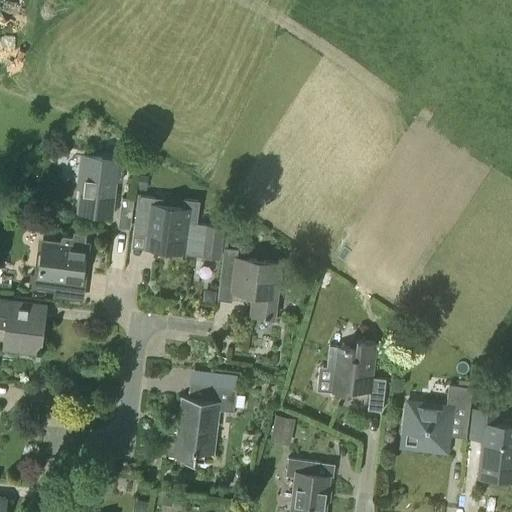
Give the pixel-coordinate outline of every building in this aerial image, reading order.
[(122,181),(124,161),(117,160),(117,159),(83,155),(80,186),(83,186),(80,211),(111,215),(115,181),(122,181)] [(197,203),(138,195),(133,233),(158,236),(157,249),(201,255),(202,244),(192,242),(197,203)] [(132,211),(133,199),(121,198),(120,209),(132,211)] [(221,258),(225,226),(205,223),(202,244),(201,255),(221,258)] [(85,241),(86,234),(73,232),(73,237),(61,236),(60,245),(42,243),(38,275),(29,274),(28,288),(54,291),(56,277),(84,281),(89,241),(85,241)] [(273,319),(280,262),(236,257),(232,291),(255,293),(252,316),(273,319)] [(41,354),(41,350),(39,349),(45,304),(0,298),(0,327),(6,328),(4,348),(37,352),(37,354),(41,354)] [(373,378),(377,342),(356,339),(355,348),(328,345),(325,367),(333,368),(331,392),(350,394),(351,389),(369,391),(367,409),(382,411),(386,379),(373,378)] [(211,386),(235,389),(237,375),(213,372),(211,386)] [(211,386),(189,383),(187,396),(181,396),(176,433),(168,432),(165,457),(194,461),(195,452),(212,454),(218,410),(233,412),(235,389),(211,386)] [(468,416),(472,387),(449,384),(446,406),(408,401),(403,431),(417,433),(416,447),(444,451),(449,414),(468,416)] [(511,479),(511,425),(495,423),(496,411),(474,409),(471,437),(483,438),(478,475),(511,479)] [(289,444),(295,418),(275,414),(270,441),(289,444)] [(325,511),(330,475),(314,473),(315,460),(288,457),(286,474),(294,475),(289,511),(325,511)]
